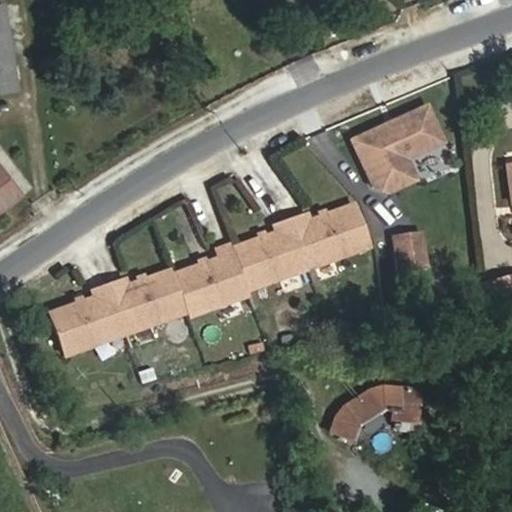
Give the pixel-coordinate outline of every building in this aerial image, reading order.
[(0,90),(15,88),(6,30),(0,30),(0,90)] [(382,126),(350,139),(370,186),(384,192),(411,180),(402,159),(440,143),(425,108),(398,119),(396,126),(389,129),(382,126)] [(0,207),(19,192),(0,167),(0,207)] [(367,248),(352,206),(308,223),(304,214),(289,219),(307,269),(367,248)] [(307,269),(289,219),(273,225),(276,234),(231,250),(246,291),(307,269)] [(418,228),(385,235),(394,275),(427,267),(418,228)] [(231,250),(229,246),(213,252),(216,260),(172,276),(186,313),(187,317),(248,296),(246,291),(231,250)] [(172,276),(171,271),(125,288),(122,279),(106,285),(124,335),(186,313),(172,276)] [(511,306),(511,277),(478,287),(486,314),(511,306)] [(124,335),(106,285),(91,290),(94,299),(48,315),(63,356),(124,335)] [(414,423),(417,390),(381,388),(368,391),(343,407),(334,418),(328,433),(349,442),(355,426),(359,424),(376,413),(380,410),(396,412),(395,421),(400,421),(411,422),(414,423)] [(477,424),(479,414),(467,403),(459,404),(457,417),(463,426),(477,424)] [(363,431),(381,420),(376,413),(359,424),(363,431)] [(410,431),(411,422),(400,421),(399,431),(410,431)]
